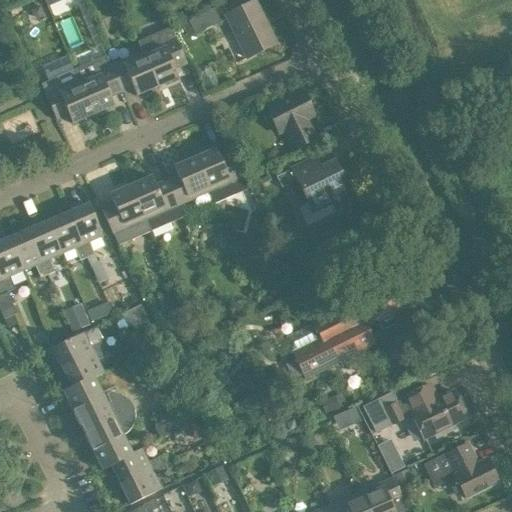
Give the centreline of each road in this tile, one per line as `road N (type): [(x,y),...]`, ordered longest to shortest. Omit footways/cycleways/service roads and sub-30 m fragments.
road 1 (residential): [(0,198),(316,60)]
road 2 (residential): [(45,511),(70,493),(64,474),(30,406),(0,396)]
